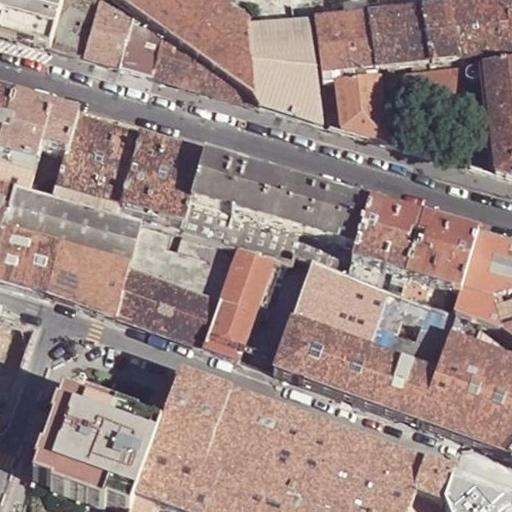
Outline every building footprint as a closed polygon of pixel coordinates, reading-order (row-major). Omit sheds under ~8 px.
[(0,0),(0,38),(28,46),(52,53),(67,0),(0,0)] [(511,67),(484,71),(487,93),(495,170),(497,181),(501,182),(511,185),(511,67)] [(380,83),(383,104),(393,103),(452,97),(449,75),(432,77),(380,83)] [(337,88),(342,137),(360,142),(388,150),(387,138),(383,104),(380,83),(337,88)] [(0,101),(0,157),(15,106),(0,101)] [(383,104),(387,138),(397,141),(393,103),(383,104)] [(0,187),(15,192),(54,203),(58,191),(66,161),(77,124),(47,115),(15,106),(0,157),(0,187)] [(108,132),(77,124),(66,161),(58,191),(121,209),(140,142),(108,132)] [(387,138),(388,150),(427,161),(430,151),(397,141),(387,138)] [(167,149),(140,142),(121,209),(183,226),(189,206),(203,160),(167,149)] [(455,169),(459,159),(430,151),(427,161),(455,169)] [(459,159),(455,169),(497,181),(495,170),(485,167),(459,159)] [(222,165),(203,160),(189,206),(358,255),(371,208),(354,204),(290,185),(222,165)] [(0,255),(15,192),(0,187),(0,255)] [(118,220),(121,209),(58,191),(54,203),(118,220)] [(15,192),(0,255),(0,283),(47,296),(84,310),(118,322),(140,227),(118,220),(54,203),(15,192)] [(358,255),(189,206),(183,226),(181,237),(240,254),(276,265),(292,269),(294,263),(313,270),(349,282),(358,255)] [(393,215),(371,208),(358,255),(349,282),(377,293),(401,302),(424,224),(393,215)] [(183,226),(121,209),(118,220),(140,227),(181,237),(183,226)] [(424,224),(401,302),(452,322),(477,239),(447,230),(424,224)] [(140,227),(118,322),(145,332),(205,353),(240,254),(181,237),(140,227)] [(511,249),(506,247),(477,239),(452,322),(459,324),(495,339),(498,341),(502,339),(495,316),(505,313),(501,302),(508,299),(511,310),(511,249)] [(240,254),(205,353),(213,356),(240,366),(253,330),(258,332),(263,318),(259,316),(276,265),(240,254)] [(313,270),(292,329),(438,382),(451,345),(459,324),(452,322),(401,302),(377,293),(349,282),(313,270)] [(511,311),(505,313),(495,316),(502,339),(498,341),(511,350),(511,311)] [(0,322),(0,429),(34,332),(0,322)] [(459,324),(451,345),(511,368),(511,350),(498,341),(495,339),(459,324)] [(288,342),(274,379),(410,428),(420,432),(438,382),(292,329),(288,342)] [(438,382),(420,432),(511,465),(511,368),(451,345),(438,382)] [(150,511),(439,511),(441,508),(451,481),(414,467),(341,441),(285,421),(208,393),(179,382),(173,400),(162,429),(160,434),(147,471),(140,489),(134,506),(150,511)] [(154,393),(148,408),(162,429),(173,400),(154,393)] [(124,463),(147,471),(160,434),(136,425),(137,423),(86,404),(87,400),(83,399),(81,405),(66,400),(47,448),(33,484),(52,491),(52,493),(105,511),(106,509),(115,511),(131,511),(134,506),(140,489),(118,484),(110,489),(101,489),(93,486),(86,479),(84,471),(85,462),(89,454),(97,449),(106,448),(115,451),(121,457),(124,463)] [(118,484),(124,463),(121,457),(115,451),(106,448),(97,449),(89,454),(85,462),(84,471),(86,479),(93,486),(101,489),(110,489),(118,484)] [(140,489),(147,471),(124,463),(118,484),(140,489)] [(511,511),(511,502),(451,481),(441,508),(443,511),(511,511)]
